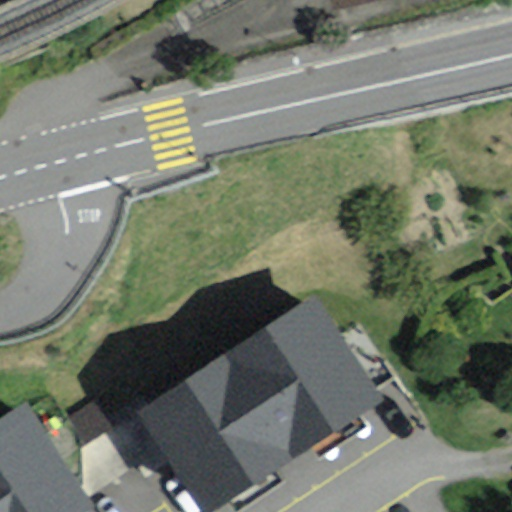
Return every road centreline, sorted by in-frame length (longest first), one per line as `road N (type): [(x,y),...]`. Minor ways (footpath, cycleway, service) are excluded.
road 1 (secondary): [(61,162),(511,55)]
road 2 (residential): [(61,162),(61,267),(35,301),(0,317)]
road 3 (residential): [(337,511),(427,463),(511,457)]
